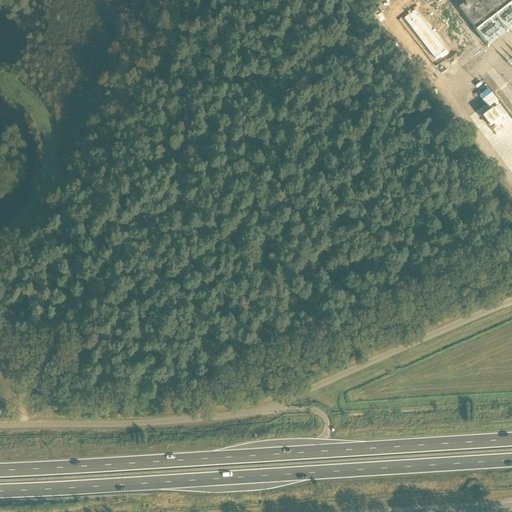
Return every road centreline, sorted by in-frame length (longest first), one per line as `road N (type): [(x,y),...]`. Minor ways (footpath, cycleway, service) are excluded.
road 1 (unclassified): [(0,421),(261,408),(511,301)]
road 2 (track): [(314,0),(25,378),(23,420)]
road 3 (trunk): [(0,491),(511,460)]
road 4 (trunk): [(511,440),(0,470)]
road 5 (track): [(336,0),(361,12),(461,147),(267,249)]
road 6 (track): [(202,145),(261,225),(326,376)]
